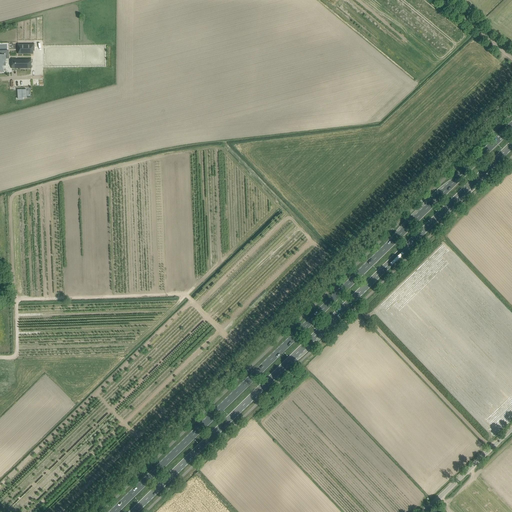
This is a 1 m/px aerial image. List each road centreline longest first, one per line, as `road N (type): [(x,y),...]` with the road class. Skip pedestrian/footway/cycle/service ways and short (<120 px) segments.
road 1 (primary): [(511,126),(112,511)]
road 2 (primary): [(133,511),(511,145)]
road 3 (unclassified): [(423,511),(511,427)]
